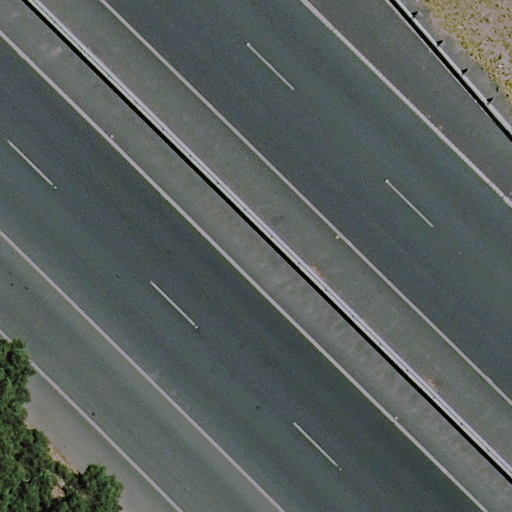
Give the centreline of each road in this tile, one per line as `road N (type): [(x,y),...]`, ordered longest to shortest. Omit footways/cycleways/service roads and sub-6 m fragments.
road 1 (motorway): [(380,511),(0,131)]
road 2 (motorway): [(197,0),(511,312)]
road 3 (motorway): [(224,511),(0,289)]
